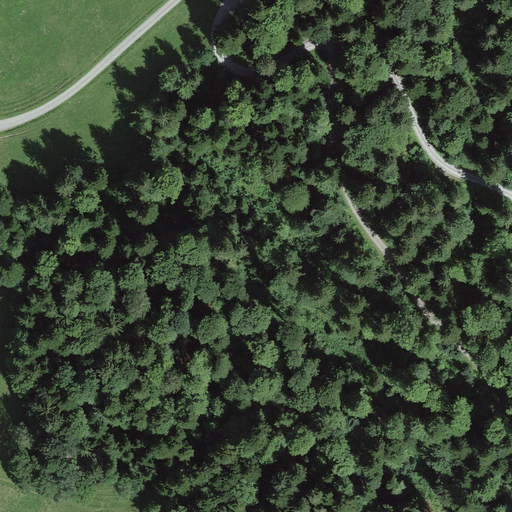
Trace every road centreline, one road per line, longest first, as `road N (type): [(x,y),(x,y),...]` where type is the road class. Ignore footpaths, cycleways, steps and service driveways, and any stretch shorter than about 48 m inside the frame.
road 1 (track): [(233,0),(219,30),(219,58),(243,73),(276,68),(323,41),(355,42),(382,57),(425,133),(454,164),(511,197)]
road 2 (track): [(334,42),(330,115),(347,191),(370,238),(430,317),(511,389)]
road 3 (unclassified): [(178,0),(64,96),(0,124)]
